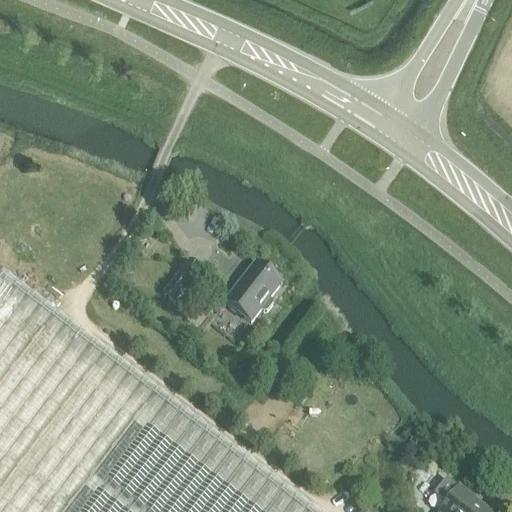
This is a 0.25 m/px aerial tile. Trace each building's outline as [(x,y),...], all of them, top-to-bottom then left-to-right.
[(173,305),(199,272),(189,264),(163,296),(173,305)] [(255,266),(224,306),(250,326),(260,313),(263,315),(266,315),(272,308),(272,304),(269,302),(281,286),(255,266)] [(4,277),(0,282),(0,511),(314,511),(26,294),(4,277)] [(133,283),(121,283),(122,296),(133,295),(133,283)] [(446,506),(441,511),(484,511),(459,491),(458,492),(446,482),(434,496),(446,506)]
